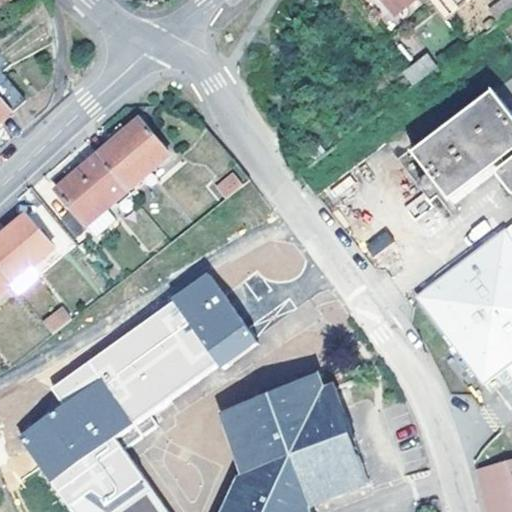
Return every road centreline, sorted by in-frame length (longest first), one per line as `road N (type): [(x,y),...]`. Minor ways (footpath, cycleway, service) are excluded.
road 1 (residential): [(162,46),(232,111),(391,341),(433,412),(464,511)]
road 2 (residential): [(0,182),(162,46)]
